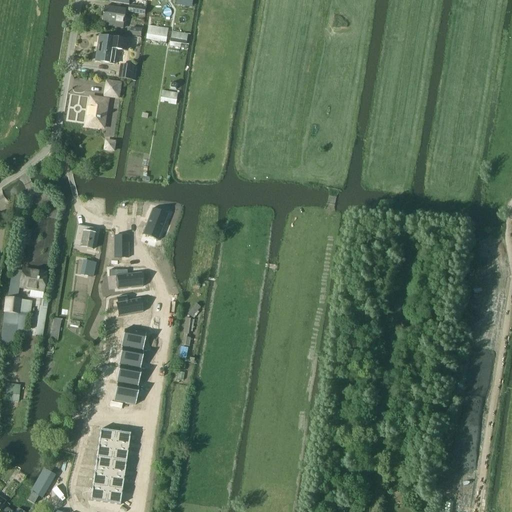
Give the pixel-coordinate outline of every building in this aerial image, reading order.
[(130,12),(141,14),(145,14),(146,8),(142,8),(131,6),(130,12)] [(102,22),(109,23),(109,24),(113,25),(112,27),(123,29),(126,10),(104,7),(102,22)] [(166,41),(168,29),(148,26),(146,38),(166,41)] [(131,28),(130,34),(130,36),(141,37),(142,29),(131,28)] [(186,44),(188,35),(172,32),(170,42),(186,44)] [(124,51),(126,40),(100,36),(99,43),(101,43),(100,47),(99,47),(101,48),(98,62),(96,61),(96,62),(114,65),(114,64),(113,64),(115,50),(124,51)] [(119,67),(117,79),(131,81),(133,81),(135,67),(119,64),(119,67)] [(118,98),(120,84),(106,82),(104,96),(118,98)] [(176,104),(178,94),(162,91),(160,101),(176,104)] [(103,129),(108,100),(92,98),(90,111),(89,111),(86,126),(103,129)] [(151,210),(142,236),(157,241),(159,242),(168,216),(151,210)] [(92,250),(96,229),(77,226),(74,241),(81,242),(79,247),(92,250)] [(114,235),(114,253),(127,254),(128,236),(114,235)] [(84,263),(80,280),(88,282),(92,265),(84,263)] [(46,274),(37,272),(36,273),(32,272),(32,271),(22,270),(19,287),(43,291),(46,274)] [(149,277),(121,277),(122,291),(149,291),(149,277)] [(0,345),(0,349),(1,350),(14,351),(16,335),(24,335),(26,315),(29,316),(30,301),(21,300),(21,299),(10,298),(10,290),(5,289),(0,345)] [(121,300),(121,314),(147,314),(147,300),(121,300)] [(192,318),(201,308),(195,304),(187,314),(192,318)] [(61,320),(53,318),(49,341),(57,342),(61,320)] [(189,335),(192,320),(183,318),(180,334),(189,335)] [(121,329),(118,347),(120,347),(140,350),(143,333),(121,329)] [(185,337),(179,344),(183,347),(189,340),(185,337)] [(120,347),(117,365),(118,365),(139,368),(142,351),(140,350),(120,347)] [(118,365),(116,383),(117,383),(138,386),(140,369),(139,368),(118,365)] [(117,383),(114,401),(136,404),(139,387),(138,386),(117,383)] [(79,406),(78,414),(89,416),(90,408),(79,406)] [(98,430),(96,445),(111,446),(113,432),(98,430)] [(113,432),(111,446),(126,448),(128,434),(113,432)] [(96,445),(95,459),(110,460),(111,446),(96,445)] [(111,446),(110,460),(125,462),(126,448),(111,446)] [(95,459),(94,473),(108,475),(110,460),(95,459)] [(110,460),(108,475),(123,476),(125,462),(110,460)] [(43,470),(33,488),(31,492),(26,501),(33,505),(38,497),(41,499),(54,476),(43,470)] [(94,473),(92,487),(107,488),(108,475),(94,473)] [(108,475),(107,488),(122,490),(123,476),(108,475)] [(92,487),(91,502),(105,503),(107,488),(92,487)] [(107,488),(105,503),(120,504),(122,490),(107,488)]
